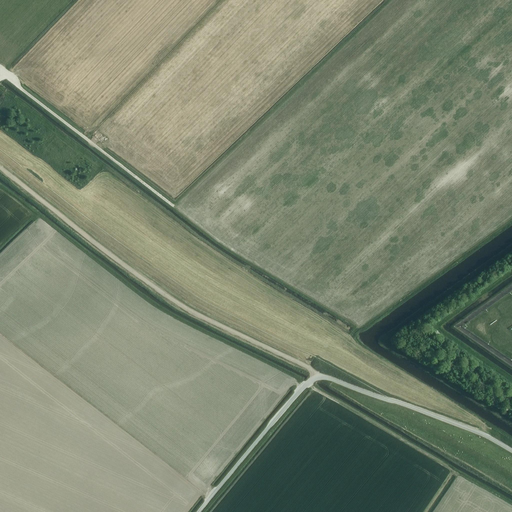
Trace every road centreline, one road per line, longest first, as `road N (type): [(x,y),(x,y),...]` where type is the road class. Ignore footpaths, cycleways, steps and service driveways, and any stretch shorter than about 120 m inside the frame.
road 1 (unclassified): [(199,511),(317,376),(511,450)]
road 2 (track): [(0,168),(179,304),(315,377)]
road 3 (track): [(85,138),(220,0)]
